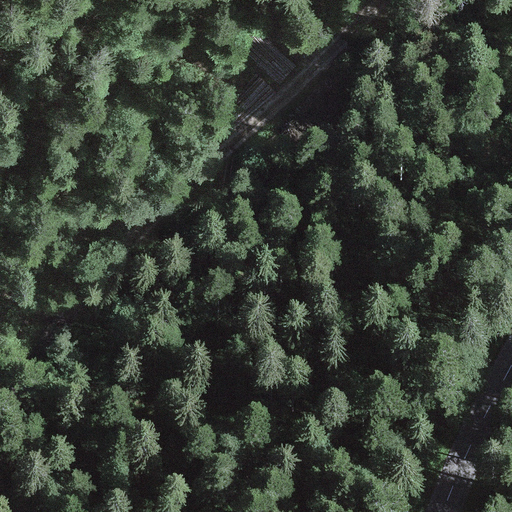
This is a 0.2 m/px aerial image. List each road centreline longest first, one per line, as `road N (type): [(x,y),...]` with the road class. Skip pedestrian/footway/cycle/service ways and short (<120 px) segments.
road 1 (track): [(379,0),(254,118),(0,404)]
road 2 (tertiary): [(511,395),(450,511)]
